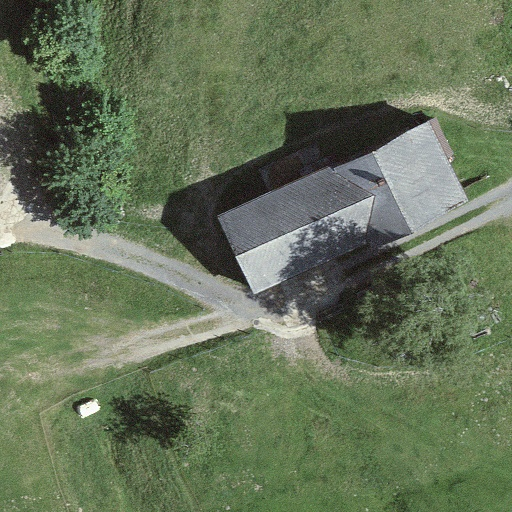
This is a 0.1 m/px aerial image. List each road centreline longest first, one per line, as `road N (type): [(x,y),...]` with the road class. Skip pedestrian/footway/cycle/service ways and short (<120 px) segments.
road 1 (track): [(511,194),(342,280),(263,304),(240,301)]
road 2 (track): [(240,301),(71,236),(0,232)]
